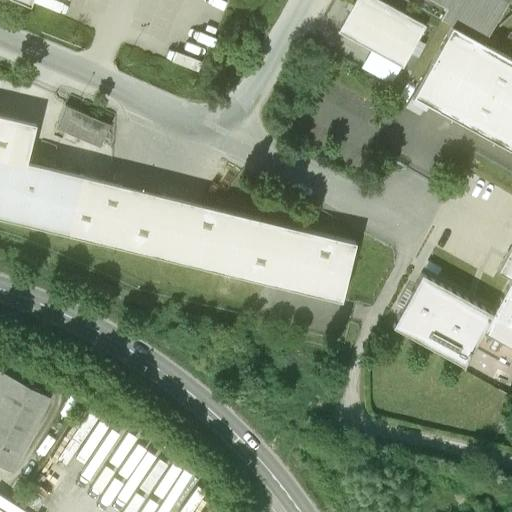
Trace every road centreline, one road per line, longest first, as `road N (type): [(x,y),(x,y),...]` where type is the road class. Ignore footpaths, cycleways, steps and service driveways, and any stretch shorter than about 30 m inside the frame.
road 1 (track): [(511,460),(349,418),(355,356),(404,254),(397,204)]
road 2 (secondary): [(0,292),(79,322),(170,376),(238,438),(297,511)]
road 3 (residential): [(233,136),(0,36)]
road 4 (residential): [(397,204),(362,200),(233,136)]
road 5 (residential): [(233,136),(308,0)]
